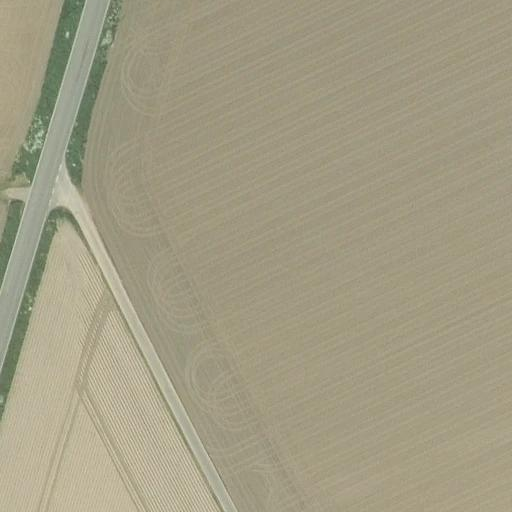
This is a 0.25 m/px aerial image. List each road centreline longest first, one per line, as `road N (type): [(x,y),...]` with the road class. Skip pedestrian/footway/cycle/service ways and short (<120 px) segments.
road 1 (track): [(238,511),(75,210),(46,185)]
road 2 (secondary): [(0,344),(92,0)]
